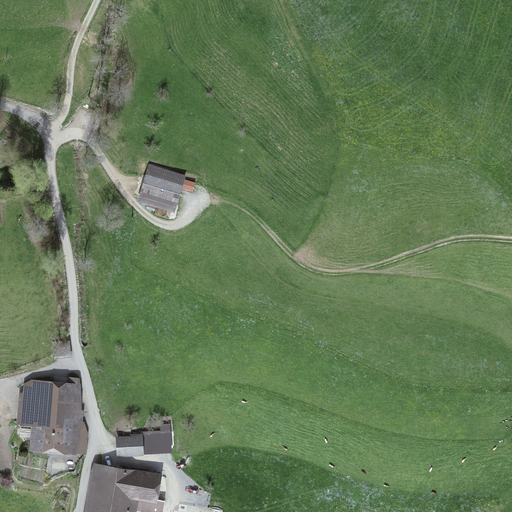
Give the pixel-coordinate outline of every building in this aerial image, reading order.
[(152,213),(166,217),(178,176),(146,168),(138,197),(155,202),(152,213)] [(54,358),(70,356),(69,340),(52,341),(54,358)] [(86,434),(81,419),(82,410),(75,409),(77,376),(53,375),(52,382),(30,380),(29,394),(21,394),(19,419),(38,420),(36,444),(75,446),(75,450),(85,451),(86,434)] [(119,434),(120,448),(142,446),(141,432),(119,434)] [(91,511),(128,511),(131,491),(139,492),(137,505),(151,507),(152,494),(154,494),(157,472),(97,464),(91,511)]
